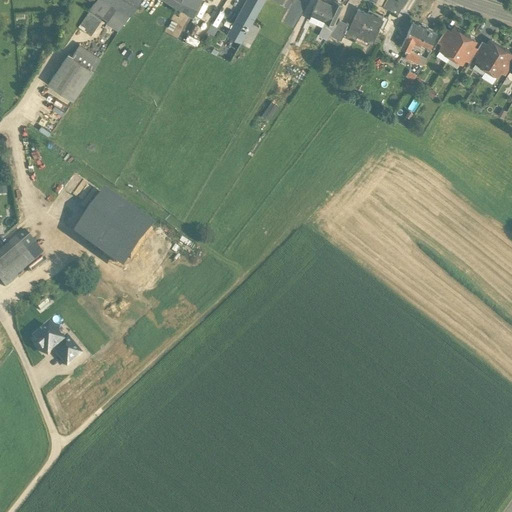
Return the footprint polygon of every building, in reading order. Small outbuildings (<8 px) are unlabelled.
[(110,5),(103,0),(96,0),(94,4),(91,9),(82,24),(79,28),(89,34),(94,31),(110,5)] [(103,0),(110,5),(116,8),(129,17),(139,0),(103,0)] [(185,0),(184,0),(180,0),(178,8),(193,18),(199,5),(185,0)] [(264,0),(247,0),(233,26),(246,33),(251,25),(264,0)] [(332,6),(318,0),(311,16),(333,26),(342,6),(334,2),(332,6)] [(129,17),(116,8),(106,25),(119,32),(129,17)] [(371,16),(358,10),(350,27),(357,30),(356,32),(357,33),(356,35),(372,43),(378,29),(382,20),(371,15),(371,16)] [(383,17),(382,20),(378,29),(383,31),(388,20),(383,17)] [(348,25),(339,20),(329,36),(341,41),(348,25)] [(436,34),(412,23),(401,48),(408,51),(412,42),(429,49),(436,34)] [(260,29),(251,25),(246,33),(241,44),(249,49),(260,29)] [(246,33),(233,26),(227,37),(241,44),(246,33)] [(464,34),(454,27),(451,32),(443,45),(440,49),(451,56),(464,34)] [(451,32),(446,29),(438,42),(443,45),(451,32)] [(475,41),(464,34),(451,56),(461,63),(472,46),(475,41)] [(500,47),(490,40),(486,45),(479,58),(476,62),(487,69),(500,47)] [(486,45),(481,42),(477,49),(474,54),(474,55),(479,58),(486,45)] [(72,57),(93,71),(100,60),(79,46),(72,57)] [(477,49),(472,46),(464,58),(469,62),(474,55),(474,54),(477,49)] [(511,53),(500,47),(487,69),(497,75),(500,71),(508,58),(511,53)] [(426,59),(408,51),(405,57),(408,58),(407,60),(422,66),(426,59)] [(68,54),(48,84),(73,101),(93,71),(72,57),(68,54)] [(511,63),(511,60),(508,58),(500,71),(505,74),(511,63)] [(417,76),(409,72),(406,77),(413,82),(417,76)] [(268,120),(279,106),(272,102),(262,115),(268,120)] [(77,237),(125,270),(153,229),(106,196),(77,237)] [(24,232),(0,252),(0,279),(7,288),(44,256),(24,232)] [(43,351),(48,356),(54,351),(63,344),(62,343),(49,327),(34,340),(38,345),(37,346),(42,352),(43,351)] [(81,356),(67,339),(62,343),(63,344),(54,351),(67,367),(81,356)]
